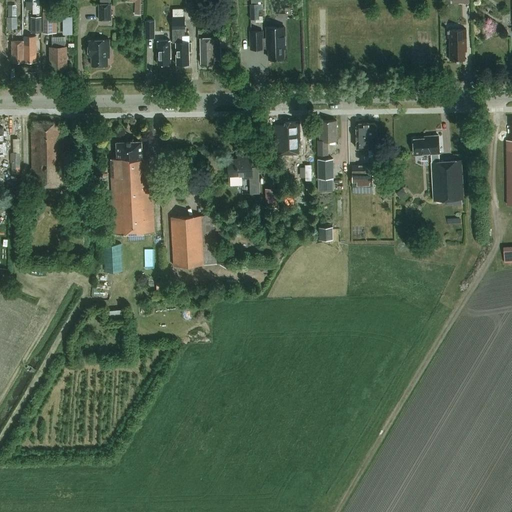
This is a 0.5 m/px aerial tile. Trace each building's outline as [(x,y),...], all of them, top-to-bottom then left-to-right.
[(110,3),(110,0),(100,0),(100,4),(99,4),(99,20),(112,20),(111,3),(110,3)] [(127,0),(128,1),(135,2),(134,14),(142,15),(142,0),(127,0)] [(8,5),(8,15),(17,15),(17,4),(8,5)] [(250,4),(251,19),(259,19),(259,10),(263,10),(263,4),(250,4)] [(471,18),(471,6),(462,6),(463,19),(471,18)] [(184,17),(184,9),(173,9),(174,17),(172,17),(173,43),(176,43),(177,64),(190,64),(189,51),(192,51),(192,42),(190,42),(190,35),(185,35),(185,17),(184,17)] [(57,32),(57,12),(43,12),(43,32),(57,32)] [(17,16),(7,16),(7,28),(17,28),(17,16)] [(65,16),(65,33),(75,33),(75,16),(65,16)] [(42,17),(31,17),(31,32),(42,32),(42,17)] [(155,37),(155,20),(147,20),(147,37),(155,37)] [(262,31),(250,31),(251,49),(262,49),(262,47),(267,47),(267,48),(269,48),(269,58),(284,58),(284,47),(285,47),(285,29),(267,30),(267,37),(262,37),(262,31)] [(467,51),(466,29),(448,29),(448,39),(450,39),(450,60),(465,60),(465,51),(467,51)] [(171,64),(170,40),(173,40),(172,30),(167,30),(167,36),(159,36),(159,40),(158,40),(158,64),(171,64)] [(214,60),(221,60),(221,37),(201,38),(202,64),(214,63),(214,60)] [(108,65),(108,50),(110,50),(110,39),(91,40),(91,41),(90,41),(90,56),(92,56),(92,66),(108,65)] [(24,62),(24,40),(12,40),(12,62),(24,62)] [(24,40),(24,62),(37,61),(36,40),(24,40)] [(64,42),(51,42),(51,47),(50,47),(51,68),(67,67),(67,47),(64,47),(64,42)] [(298,138),(300,137),(299,120),(285,120),(285,124),(275,124),(276,152),(299,151),(298,138)] [(337,140),(336,120),(320,120),(320,139),(318,140),(318,154),(328,154),(328,140),(337,140)] [(64,152),(70,152),(70,148),(65,148),(64,134),(62,134),(61,125),(55,126),(55,122),(35,122),(35,129),(31,130),(33,186),(65,185),(64,152)] [(378,125),(375,122),(359,122),(356,125),(357,148),(369,148),(369,157),(377,156),(377,148),(378,148),(378,125)] [(432,136),(425,137),(425,138),(413,139),(414,155),(416,155),(416,156),(417,157),(422,157),(423,156),(423,155),(432,154),(434,199),(465,198),(463,159),(441,160),(441,152),(440,134),(432,134),(432,136)] [(115,234),(155,232),(151,158),(143,159),(142,140),(117,142),(118,158),(111,158),(115,234)] [(250,193),(260,193),(259,167),(253,167),(252,155),(244,155),(244,158),(228,159),(229,176),(243,175),(243,178),(250,178),(250,193)] [(319,159),(319,178),(333,177),(333,158),(319,159)] [(353,186),(373,186),(372,165),(353,165),(353,186)] [(280,207),(279,188),(266,188),(266,207),(280,207)] [(174,265),(218,263),(215,214),(171,217),(174,265)] [(333,239),(333,227),(319,227),(319,240),(333,239)] [(105,271),(123,270),(122,243),(104,244),(105,271)] [(109,309),(110,317),(125,316),(125,308),(109,309)]
